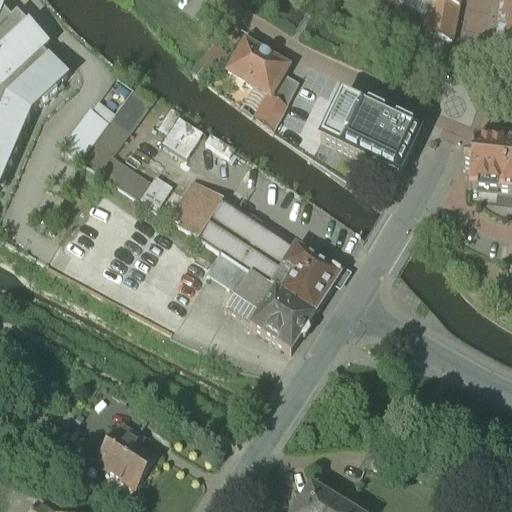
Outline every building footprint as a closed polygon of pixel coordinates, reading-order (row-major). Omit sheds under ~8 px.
[(389,0),(388,3),(393,5),(404,9),(407,0),(389,0)] [(437,0),(436,6),(435,8),(421,41),(445,46),(452,47),(461,0),(437,0)] [(511,0),(510,0),(510,1),(509,3),(510,3),(509,11),(502,11),(502,12),(503,13),(501,29),(500,29),(500,31),(501,31),(500,39),(499,39),(499,41),(499,49),(498,49),(498,51),(497,59),(497,61),(496,69),(507,70),(507,71),(509,71),(509,70),(511,70),(511,0)] [(404,9),(393,5),(386,22),(396,26),(404,9)] [(17,20),(11,26),(2,16),(3,15),(0,13),(0,191),(8,172),(10,173),(17,157),(15,156),(30,120),(43,108),(45,110),(57,98),(55,96),(67,85),(43,59),(49,53),(30,33),(29,33),(17,20)] [(441,66),(445,46),(421,41),(417,57),(423,59),(441,66)] [(288,74),(246,49),(228,79),(269,103),(270,103),(284,81),(288,74)] [(299,90),(284,81),(270,103),(287,113),(299,90)] [(151,189),(112,164),(156,104),(138,91),(91,156),(93,157),(85,169),(98,178),(98,179),(140,206),(151,189)] [(349,103),(324,93),(314,115),(338,126),(347,106),(348,106),(349,103)] [(270,103),(269,103),(256,126),(274,139),(287,113),(270,103)] [(399,120),(370,108),(367,115),(348,106),(347,106),(338,126),(327,151),(377,173),(380,166),(385,169),(390,158),(385,156),(396,131),(394,130),(399,120)] [(92,118),(63,157),(79,169),(108,130),(92,118)] [(511,147),(474,144),(468,194),(511,198),(511,147)] [(296,253),(194,188),(170,225),(173,227),(172,228),(220,259),(251,279),(271,292),(296,253)] [(341,282),(296,253),(271,292),(275,295),(316,322),(341,282)] [(251,279),(220,259),(207,280),(208,281),(237,300),(251,279)] [(271,292),(251,279),(237,300),(226,316),(251,333),(275,295),(271,292)] [(316,322),(275,295),(251,333),(291,359),(316,322)] [(48,427),(33,450),(54,463),(69,440),(48,427)] [(122,431),(96,472),(119,487),(112,498),(127,508),(135,497),(136,497),(158,464),(141,453),(145,446),(122,431)] [(393,461),(367,454),(363,471),(389,477),(393,461)] [(354,511),(309,486),(294,511),(354,511)]
